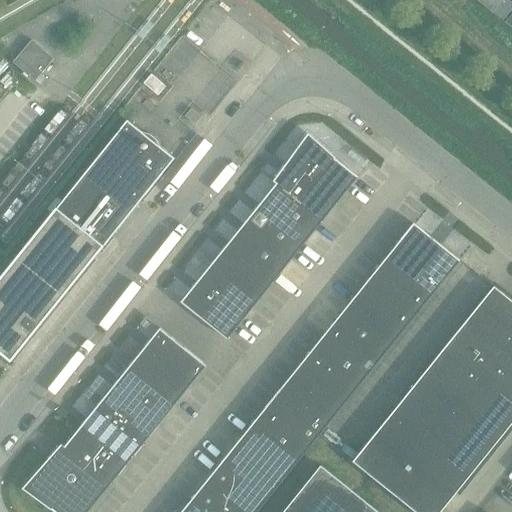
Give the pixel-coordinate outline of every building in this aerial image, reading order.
[(503,21),(511,9),(511,5),(505,0),(503,0),(493,13),(503,21)] [(33,41),(14,64),(36,83),(55,61),(33,41)] [(144,84),(158,97),(166,88),(151,75),(144,84)] [(185,117),(195,125),(201,118),(192,109),(185,117)] [(0,353),(12,362),(94,260),(92,259),(98,252),(99,253),(175,159),(161,148),(157,140),(150,135),(142,133),(128,121),(52,215),(54,216),(48,223),(47,222),(0,279),(0,353)] [(309,138),(276,179),(326,219),(358,179),(359,178),(309,138)] [(276,185),(247,222),(293,259),(326,219),(276,179),(273,182),(276,185)] [(247,222),(214,262),(261,300),(293,259),(247,222)] [(397,246),(391,253),(437,291),(461,261),(439,244),(414,224),(397,246)] [(391,253),(367,282),(414,320),(437,291),(391,253)] [(188,309),(228,340),(261,300),(214,262),(181,303),(188,309)] [(367,282),(344,311),(390,349),(414,320),(367,282)] [(469,319),(466,323),(511,359),(511,301),(495,288),(469,319)] [(344,311),(320,341),(367,378),(390,349),(344,311)] [(511,359),(466,323),(438,358),(511,417),(511,359)] [(160,329),(138,356),(185,394),(207,366),(160,329)] [(320,341),(297,370),(343,407),(367,378),(320,341)] [(138,356),(116,383),(163,421),(185,394),(138,356)] [(418,382),(410,392),(488,455),(511,425),(511,417),(438,358),(418,382)] [(297,370),(274,399),(320,436),(343,407),(297,370)] [(116,383),(95,410),(141,448),(163,421),(116,383)] [(410,392),(382,427),(460,490),(488,455),(410,392)] [(274,399),(250,428),(297,465),(320,436),(274,399)] [(95,410),(73,437),(119,475),(141,448),(95,410)] [(382,427),(353,462),(414,511),(442,511),(460,490),(382,427)] [(250,428),(227,457),(273,494),(297,465),(250,428)] [(62,444),(48,462),(98,502),(119,475),(73,437),(65,447),(62,444)] [(227,457),(203,486),(235,511),(258,511),(273,494),(227,457)] [(54,511),(89,511),(98,502),(48,462),(26,489),(54,511)] [(378,511),(321,466),(284,511),(378,511)] [(235,511),(203,486),(182,511),(235,511)]
